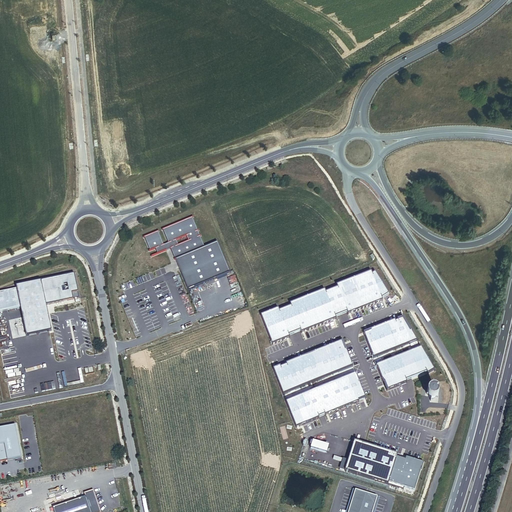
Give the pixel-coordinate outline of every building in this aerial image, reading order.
[(69,49),(61,49),(63,63),(70,62),(69,49)] [(230,272),(218,242),(216,243),(204,213),(173,225),(179,238),(174,240),(169,227),(151,235),(156,247),(155,247),(158,254),(171,249),(188,290),(216,278),(226,274),(230,272)] [(278,309),(260,316),(272,345),(290,338),(289,336),(300,331),(301,334),(336,320),(335,317),(347,313),(348,315),(383,301),(382,299),(389,294),(375,272),(372,274),(371,272),(336,286),(337,288),(326,293),(325,291),(290,304),(291,307),(279,311),(278,309)] [(18,291),(0,294),(0,313),(21,310),(27,339),(52,334),(47,308),(65,305),(64,303),(68,302),(68,304),(80,302),(75,278),(17,289),(18,291)] [(395,320),(363,333),(373,358),(417,341),(411,331),(410,332),(402,319),(395,322),(395,320)] [(352,366),(342,342),(274,370),(284,394),(352,366)] [(421,348),(376,366),(386,391),(407,383),(405,380),(426,371),(427,373),(435,371),(421,348)] [(365,398),(355,374),(319,389),(286,402),(296,427),(365,398)] [(436,398),(437,396),(436,394),(435,393),(434,392),(432,391),(430,392),(429,393),(428,394),(427,396),(428,398),(429,399),(430,401),(432,401),(434,400),(435,399),(436,398)] [(0,461),(22,457),(16,426),(0,428),(0,461)] [(375,448),(354,442),(345,469),(413,490),(422,463),(375,448)] [(348,511),(355,490),(353,489),(353,490),(345,511),(348,511)] [(85,493),(87,497),(54,509),(55,511),(100,511),(93,490),(85,493)] [(372,511),(377,497),(355,490),(348,511),(372,511)]
